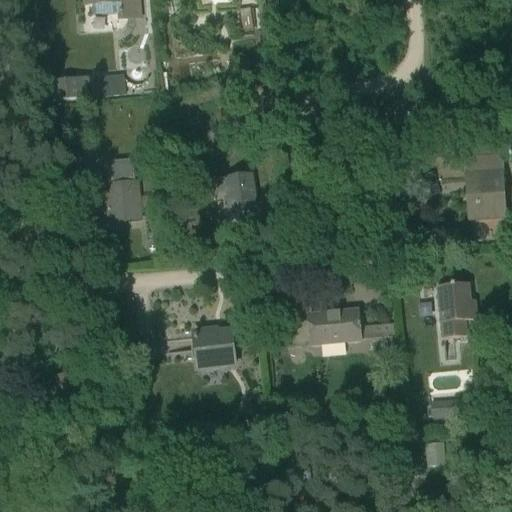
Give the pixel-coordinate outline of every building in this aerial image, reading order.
[(79,0),(81,21),(136,17),(134,0),(79,0)] [(97,92),(129,92),(129,71),(97,71),(97,92)] [(113,157),(114,179),(142,178),(141,156),(113,157)] [(222,222),(259,219),(256,178),(219,181),(222,222)] [(469,228),(508,226),(505,180),(466,182),(469,228)] [(108,230),(141,228),(137,186),(104,189),(108,230)] [(439,344),(475,342),(473,293),(437,295),(439,344)] [(311,354),(363,350),(360,316),(309,321),(311,354)] [(195,377),(239,374),(236,340),(192,343),(195,377)] [(61,418),(112,414),(109,383),(58,387),(61,418)] [(440,421),(459,421),(459,409),(441,408),(440,421)] [(8,475),(0,474),(0,497),(7,498),(8,475)]
